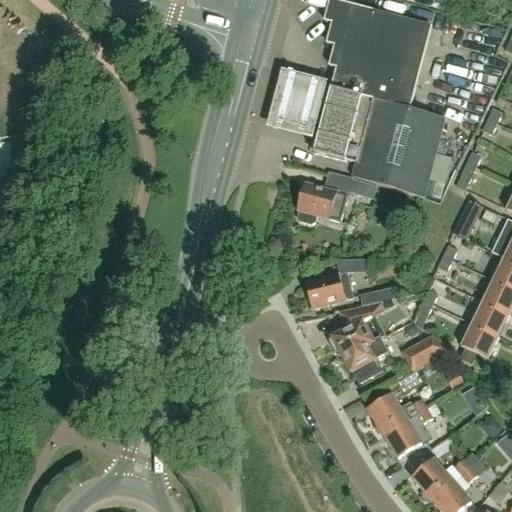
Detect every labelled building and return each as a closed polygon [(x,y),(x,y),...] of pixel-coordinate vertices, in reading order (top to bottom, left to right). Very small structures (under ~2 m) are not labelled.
[(337,69),(313,155),(347,164),(347,162),(357,166),(354,181),(425,200),(430,182),(445,186),(452,160),(437,156),(447,121),(410,111),(432,28),(331,1),(325,23),(333,25),(328,45),(335,48),(330,68),(337,69)] [(327,76),(281,64),(267,122),(313,134),(327,76)] [(493,110),(488,120),(497,125),(502,115),(493,110)] [(488,122),(482,132),(492,137),(497,125),(488,120),(488,122)] [(464,172),(473,176),(481,159),(472,154),(464,172)] [(473,176),(464,172),(455,189),(464,193),(473,176)] [(377,189),(354,182),(350,195),(374,201),(377,189)] [(341,226),(349,199),(306,187),(298,214),(299,214),(298,221),(299,224),(312,228),(316,226),(318,219),(341,226)] [(482,209),(470,204),(454,236),(466,242),(482,209)] [(448,248),(443,259),(452,263),(458,253),(448,248)] [(452,263),(443,259),(438,270),(447,274),(452,263)] [(511,265),(504,261),(493,283),(511,292),(511,265)] [(281,296),(300,292),(297,275),(277,280),(281,296)] [(307,285),(313,312),(347,304),(347,302),(355,300),(349,275),(341,277),(307,285)] [(429,292),(430,292),(435,281),(427,277),(421,288),(429,292)] [(511,292),(493,283),(483,305),(511,319),(511,316),(511,292)] [(340,315),(383,306),(382,305),(394,302),(392,290),(360,297),(362,309),(340,314),(340,315)] [(429,292),(424,304),(432,308),(438,297),(430,292),(429,292)] [(432,308),(424,304),(418,315),(427,320),(432,308)] [(511,319),(483,305),(472,326),(501,340),(511,319)] [(383,306),(340,315),(343,336),(330,343),(339,360),(343,358),(345,360),(358,353),(359,355),(376,345),(365,326),(385,315),(383,306)] [(501,340),(472,326),(461,348),(490,362),(501,340)] [(402,355),(412,375),(413,376),(417,374),(454,353),(432,338),(402,355)] [(358,353),(345,360),(353,376),(353,375),(360,388),(385,374),(379,364),(390,357),(382,342),(359,355),(358,353)] [(412,375),(397,384),(403,396),(423,384),(417,374),(413,376),(412,375)] [(394,399),(369,415),(378,428),(376,432),(379,437),(383,437),(384,438),(409,424),(409,423),(417,418),(428,412),(422,402),(411,409),(408,405),(400,410),(394,399)] [(479,418),(490,410),(485,403),(474,410),(479,418)] [(428,412),(417,418),(422,427),(441,415),(436,407),(428,412)] [(409,424),(384,438),(399,462),(423,447),(431,442),(422,427),(417,418),(409,423),(409,424)] [(456,450),(450,440),(432,451),(437,461),(456,450)] [(464,461),(454,471),(461,479),(471,469),(464,461)] [(433,503),(454,485),(435,463),(414,482),(433,503)] [(471,469),(461,479),(468,487),(479,477),(471,469)] [(476,496),(485,503),(499,487),(490,480),(476,496)] [(464,511),(472,505),(454,485),(433,503),(440,511),(464,511)]
